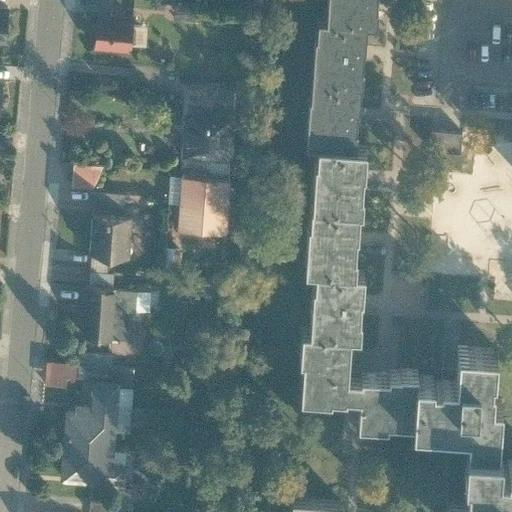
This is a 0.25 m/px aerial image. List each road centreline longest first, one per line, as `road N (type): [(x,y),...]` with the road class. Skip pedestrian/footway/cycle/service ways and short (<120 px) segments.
road 1 (residential): [(0,452),(45,0)]
road 2 (residential): [(511,6),(454,7),(449,60),(460,72),(511,76)]
